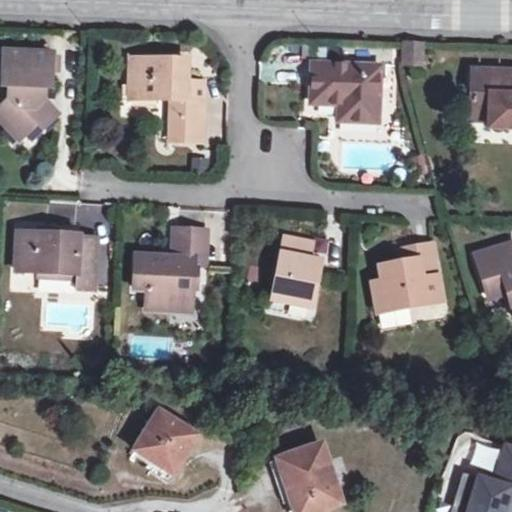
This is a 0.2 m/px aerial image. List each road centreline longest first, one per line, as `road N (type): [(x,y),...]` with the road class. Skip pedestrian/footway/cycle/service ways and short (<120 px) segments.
road 1 (unknown): [(0,347),(302,330)]
road 2 (residential): [(246,10),(511,21)]
road 3 (residential): [(34,0),(246,10)]
road 4 (residential): [(246,10),(242,192)]
road 5 (residential): [(242,192),(414,202)]
road 6 (residential): [(89,187),(242,192)]
